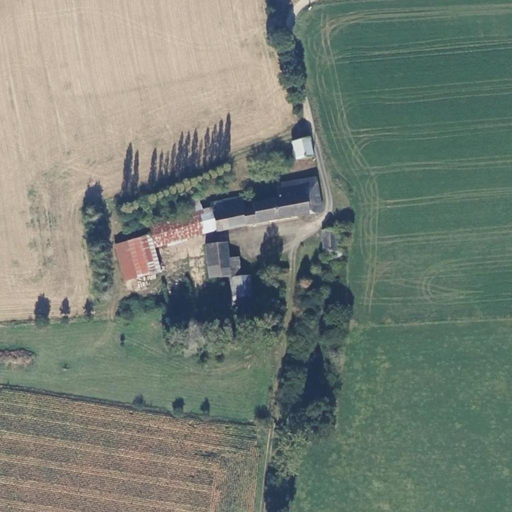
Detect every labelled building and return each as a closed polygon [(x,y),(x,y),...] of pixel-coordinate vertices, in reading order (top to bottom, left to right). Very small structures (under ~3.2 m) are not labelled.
[(300,160),(317,156),(312,138),(296,142),(300,160)] [(260,225),(324,212),(317,177),(272,187),(275,199),(256,203),(260,225)] [(221,233),(251,226),(246,197),(215,203),(216,210),(220,232),(221,233)] [(201,214),(197,200),(185,203),(189,217),(155,226),(156,231),(148,234),(150,241),(118,250),(127,283),(163,273),(156,250),(220,232),(216,210),(201,214)] [(339,258),(339,255),(342,255),(341,233),(327,233),(328,256),(331,255),(331,259),(332,261),(334,262),(336,263),(338,262),(339,260),(339,258)] [(211,280),(231,278),(229,261),(227,245),(207,247),(211,280)] [(231,278),(242,277),(240,260),(229,261),(231,278)] [(233,298),(254,295),(251,276),(242,277),(231,278),(233,298)]
